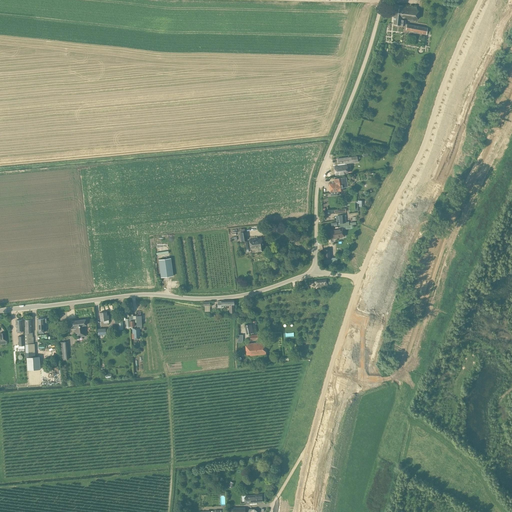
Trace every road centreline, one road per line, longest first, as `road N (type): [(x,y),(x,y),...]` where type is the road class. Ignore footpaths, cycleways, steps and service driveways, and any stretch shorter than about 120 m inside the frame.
road 1 (unclassified): [(313,271),(233,294),(148,291),(0,308)]
road 2 (unclassified): [(359,281),(480,0)]
road 3 (unclassified): [(313,271),(321,168),(382,0)]
road 4 (unclassified): [(297,511),(331,360),(359,281)]
road 5 (track): [(403,375),(389,379),(357,507),(364,511)]
road 6 (track): [(381,3),(246,0)]
